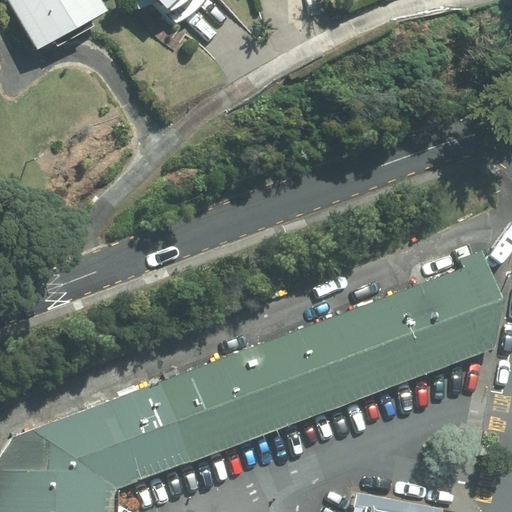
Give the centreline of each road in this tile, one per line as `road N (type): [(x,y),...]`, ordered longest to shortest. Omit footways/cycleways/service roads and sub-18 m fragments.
road 1 (residential): [(511,131),(464,136),(0,308)]
road 2 (unknown): [(0,395),(471,211)]
road 3 (unknown): [(87,276),(96,219),(195,117),(279,66),(419,0)]
